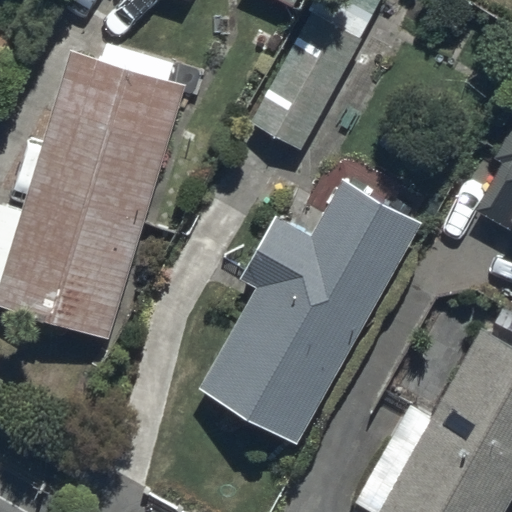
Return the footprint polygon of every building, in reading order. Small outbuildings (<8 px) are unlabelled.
[(172,0),(193,12),(199,0),(172,0)] [(300,151),(374,21),(337,0),(320,0),(251,124),(300,151)] [(0,305),(111,339),(184,91),(70,57),(24,212),(0,205),(0,297),(1,298),(0,302),(0,305)] [(511,128),(495,159),(504,164),(477,211),(511,230),(511,128)] [(297,445),(421,225),(338,178),(307,233),(280,218),(243,282),(256,290),(200,390),(297,445)] [(511,346),(482,330),(412,457),(391,445),(357,507),(366,511),(502,511),(511,496),(511,346)]
